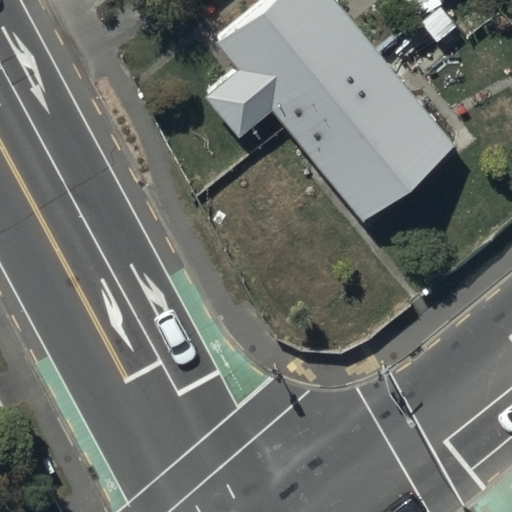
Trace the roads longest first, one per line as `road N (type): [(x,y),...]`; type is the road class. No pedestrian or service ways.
road 1 (tertiary): [(0,94),(217,511)]
road 2 (secondary): [(338,511),(511,368)]
